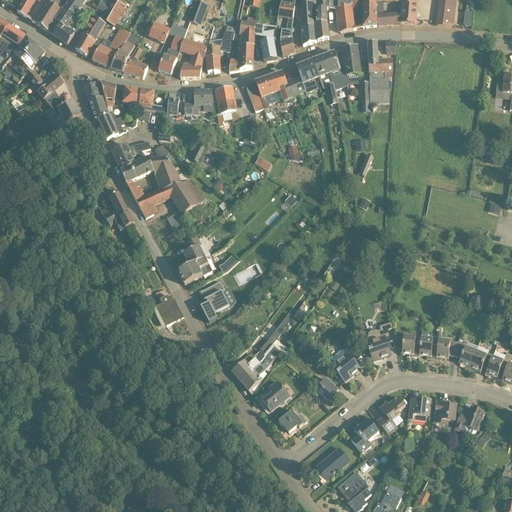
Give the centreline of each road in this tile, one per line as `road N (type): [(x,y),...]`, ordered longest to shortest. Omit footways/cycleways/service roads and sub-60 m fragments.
road 1 (residential): [(281,468),(91,129),(74,85),(78,65)]
road 2 (tertiary): [(78,65),(131,86),(206,87),(381,35),(511,42)]
road 3 (track): [(257,511),(17,343)]
road 4 (residential): [(281,468),(377,391),(404,383),(464,388),(511,405)]
